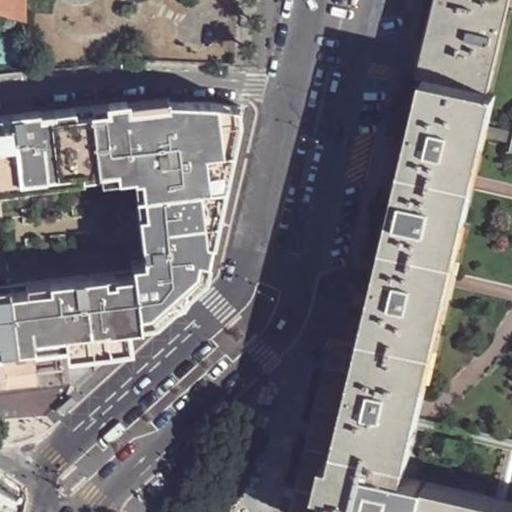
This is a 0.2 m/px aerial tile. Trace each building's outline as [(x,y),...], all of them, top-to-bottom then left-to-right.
[(0,0),(0,4),(22,9),(22,0),(0,0)] [(434,50),(445,0),(432,0),(421,47),(434,50)] [(427,78),(490,92),(511,0),(445,0),(434,50),(427,78)] [(427,78),(434,50),(421,47),(415,75),(427,78)] [(490,92),(427,78),(410,151),(403,178),(372,309),(360,361),(343,433),(325,507),(324,511),(511,511),(511,500),(497,496),(400,473),(414,414),(446,278),(469,180),(479,137),(482,125),(490,92)] [(0,182),(71,174),(72,180),(90,178),(90,172),(103,170),(104,167),(123,165),(133,265),(122,266),(123,274),(0,287),(0,351),(130,337),(203,274),(241,114),(196,106),(126,114),(125,105),(0,119),(0,182)] [(511,130),(482,125),(479,137),(511,143),(511,130)]
